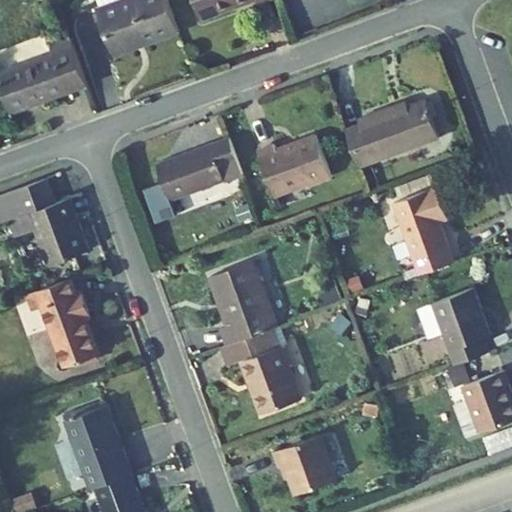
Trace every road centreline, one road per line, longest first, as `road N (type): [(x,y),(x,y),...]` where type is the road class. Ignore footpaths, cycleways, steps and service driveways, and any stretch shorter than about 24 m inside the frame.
road 1 (residential): [(227,511),(89,134)]
road 2 (residential): [(89,134),(450,2)]
road 3 (residential): [(450,2),(511,171)]
